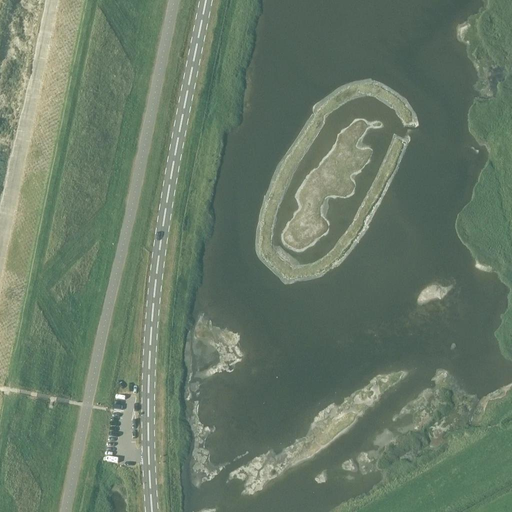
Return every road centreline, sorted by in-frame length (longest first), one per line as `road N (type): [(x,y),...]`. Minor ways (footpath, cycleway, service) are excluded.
road 1 (tertiary): [(151,511),(147,413),(157,252),(205,0)]
road 2 (unknown): [(45,0),(0,206)]
